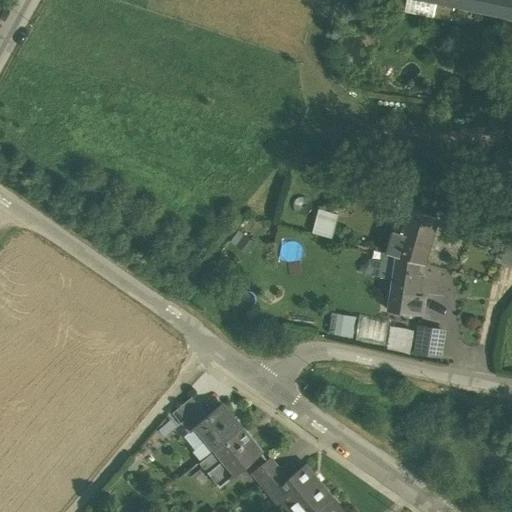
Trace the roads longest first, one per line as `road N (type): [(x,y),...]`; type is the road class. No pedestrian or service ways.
road 1 (tertiary): [(511,388),(339,352),(301,354),(268,388)]
road 2 (tertiary): [(89,258),(268,388)]
road 3 (tertiary): [(268,388),(440,511)]
